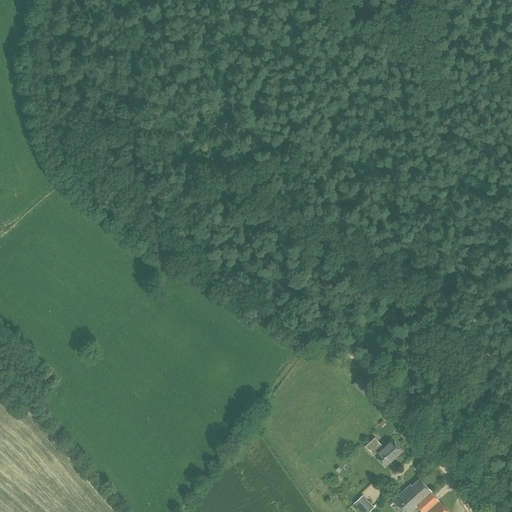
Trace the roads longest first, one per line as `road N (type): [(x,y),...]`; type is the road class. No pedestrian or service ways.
road 1 (track): [(61,0),(48,50),(54,102),(76,155),(233,286),(386,379)]
road 2 (track): [(386,379),(470,511)]
